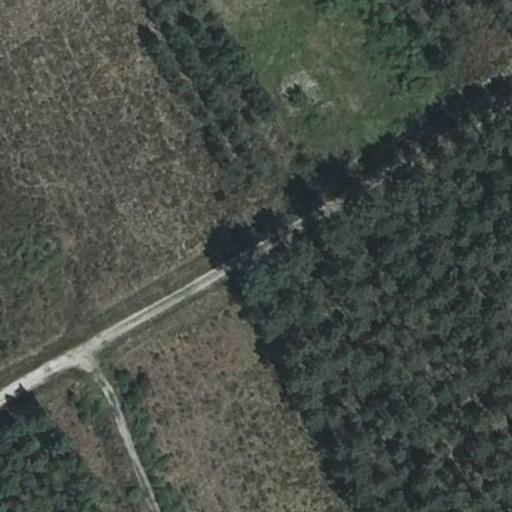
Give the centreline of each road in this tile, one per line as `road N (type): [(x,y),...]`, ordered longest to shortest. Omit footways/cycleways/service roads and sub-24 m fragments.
road 1 (track): [(511,104),(87,342)]
road 2 (track): [(87,342),(161,511)]
